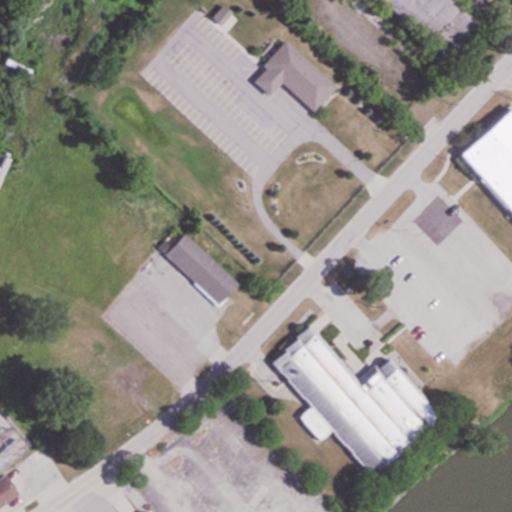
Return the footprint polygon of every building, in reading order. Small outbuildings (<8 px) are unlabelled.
[(457,10),(446,0),(373,0),(436,57),(461,30),(449,19),(457,10)] [(212,10),(207,20),(216,24),(221,15),(212,10)] [(330,85),(278,40),(244,79),(263,95),(274,83),(307,112),(330,85)] [(511,225),(511,112),(505,104),(449,151),(511,225)] [(234,283),(178,232),(157,254),(213,305),(234,283)] [(261,359),(302,407),(291,416),(312,441),(323,431),(360,475),(427,419),(376,359),(351,380),(303,324),(261,359)] [(0,504),(11,498),(0,481),(0,504)]
